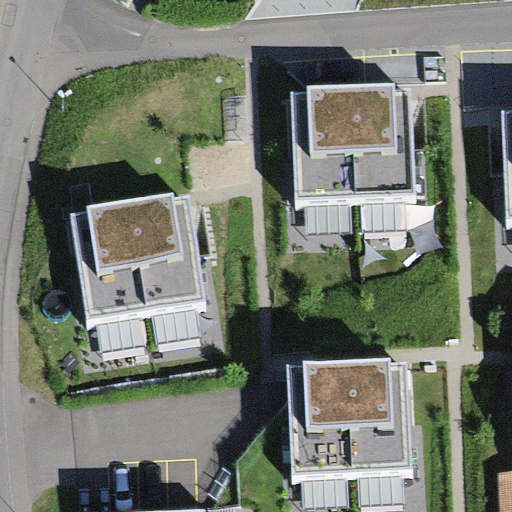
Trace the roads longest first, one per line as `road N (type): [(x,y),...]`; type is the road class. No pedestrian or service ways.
road 1 (residential): [(511,23),(95,38),(28,20)]
road 2 (residential): [(28,20),(0,147)]
